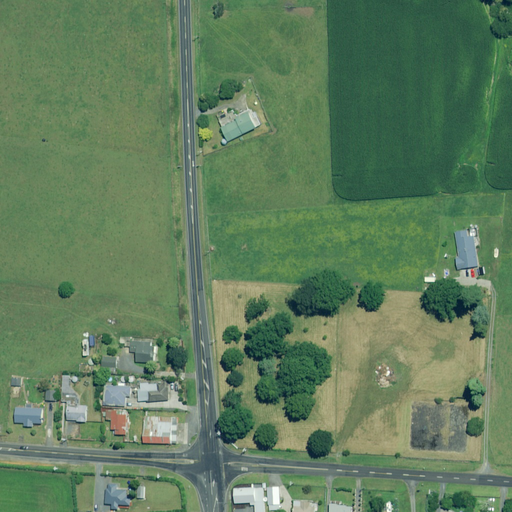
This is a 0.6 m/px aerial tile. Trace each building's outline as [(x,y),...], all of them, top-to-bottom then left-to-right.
[(229,142),(262,126),(258,117),(253,119),(250,111),(236,118),(237,120),(222,128),(229,142)] [(458,270),(479,266),(476,246),(480,245),(477,229),(467,230),(456,232),(460,258),(456,258),(458,270)] [(152,343),(132,342),(131,352),(137,353),(137,362),(152,363),(153,357),(155,358),(156,348),(152,348),(152,343)] [(117,358),(103,357),(103,368),(117,368),(117,358)] [(71,377),(64,376),(62,402),(68,402),(67,420),(78,421),(78,422),(87,422),(88,406),(79,406),(80,394),(70,394),(71,377)] [(22,379),(12,378),(12,386),(21,386),(22,379)] [(131,384),(119,383),(119,386),(106,386),(105,405),(126,406),(126,397),(130,397),(131,384)] [(160,386),(160,383),(141,383),(141,389),(138,389),(138,401),(170,401),(169,386),(160,386)] [(58,391),(47,390),(47,401),(58,401),(58,391)] [(43,409),(16,408),(15,423),(25,423),(25,427),(34,427),(34,424),(43,424),(43,409)] [(127,435),(128,412),(107,411),(107,420),(112,420),(111,430),(116,430),(116,435),(127,435)] [(178,418),(145,417),(145,443),(177,444),(178,418)] [(118,484),(107,484),(106,504),(113,504),(112,509),(119,509),(119,505),(131,505),(131,498),(127,497),(128,490),(118,490),(118,484)] [(255,511),(264,511),(264,488),(235,489),(235,503),(251,503),(251,505),(256,505),(255,511)] [(268,489),(269,505),(270,510),(280,510),(279,488),(268,489)] [(311,502),(295,501),(293,511),(315,511),(316,507),(311,507),(311,502)]
